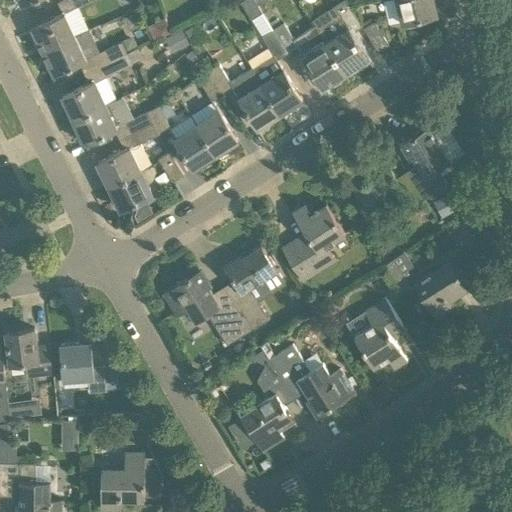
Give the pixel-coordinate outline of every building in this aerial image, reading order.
[(65,13),(79,7),(91,1),(90,0),(63,0),(57,3),(62,14),(65,13)] [(243,0),(241,2),(252,19),(262,13),(257,5),(254,0),(243,0)] [(344,0),(312,20),(316,25),(345,72),(367,58),(352,34),(363,27),(346,0),(344,0)] [(397,0),(403,23),(437,14),(433,0),(397,0)] [(76,36),(65,13),(62,14),(31,28),(31,29),(32,29),(43,52),(76,36)] [(378,52),(388,45),(389,45),(374,22),(363,29),(378,52)] [(323,87),(345,72),(316,25),(294,39),(284,23),(273,30),(288,53),(298,47),(323,87)] [(202,33),(197,24),(187,30),(192,39),(202,33)] [(76,36),(43,52),(54,76),(81,63),(86,74),(127,54),(122,42),(100,52),(86,59),(82,49),(95,42),(89,30),(76,36)] [(183,30),(174,35),(182,48),(190,43),(183,30)] [(274,54),(252,68),(280,113),(302,99),(277,60),(288,53),(273,30),(262,36),(274,54)] [(133,37),(122,42),(127,54),(137,50),(139,49),(133,37)] [(192,50),(186,55),(192,63),(199,58),(192,50)] [(105,105),(95,83),(107,77),(132,65),(127,54),(86,74),(90,83),(63,95),(74,119),(105,105)] [(258,128),(280,113),(252,68),(231,82),(219,64),(208,71),(223,94),(233,88),(240,98),(239,98),(258,128)] [(223,94),(208,71),(197,78),(212,101),(223,94)] [(128,135),(153,123),(147,112),(134,118),(123,96),(105,105),(74,119),(85,143),(117,129),(116,127),(122,124),(128,135)] [(147,112),(153,123),(158,135),(170,129),(165,117),(172,114),(167,103),(160,107),(159,106),(147,112)] [(197,125),(216,154),(238,140),(219,111),(197,125)] [(408,174),(424,200),(448,185),(438,170),(451,162),(429,127),(439,121),(439,120),(403,143),(411,157),(409,158),(410,159),(412,157),(419,168),(408,174)] [(158,135),(153,123),(128,135),(134,147),(130,148),(130,147),(98,162),(109,186),(141,171),(150,166),(139,144),(158,135)] [(194,168),(216,154),(197,125),(175,139),(194,168)] [(161,157),(158,158),(173,182),(184,175),(169,152),(161,157)] [(150,166),(141,171),(109,186),(121,210),(152,194),(148,185),(154,180),(157,169),(154,164),(150,166)] [(373,175),(352,187),(369,213),(403,192),(413,207),(415,206),(424,200),(408,174),(398,181),(396,178),(388,165),(374,174),(372,172),(371,172),(373,175)] [(449,195),(434,202),(442,219),(457,211),(449,195)] [(139,207),(135,215),(138,221),(154,212),(148,202),(139,207)] [(303,281),(315,273),(336,260),(327,246),(345,235),(326,204),(312,213),(306,204),(293,212),(306,232),(282,247),(303,281)] [(268,319),(250,288),(278,271),(261,245),(241,258),(240,255),(224,264),(236,283),(225,290),(251,330),(268,319)] [(414,268),(406,253),(386,265),(403,293),(412,288),(408,281),(413,278),(414,268)] [(468,288),(452,261),(415,284),(436,317),(453,307),(449,300),(468,288)] [(163,294),(163,295),(178,317),(188,311),(195,323),(208,315),(226,345),(251,330),(225,290),(215,296),(208,286),(211,284),(201,269),(163,294)] [(407,360),(394,339),(407,331),(386,298),(365,311),(373,325),(353,338),(374,368),(389,358),(394,368),(407,360)] [(35,328),(7,332),(11,364),(26,362),(28,376),(39,375),(53,373),(50,345),(37,346),(35,328)] [(267,342),(261,346),(266,354),(272,349),(267,342)] [(87,343),(61,345),(64,380),(89,378),(90,392),(106,391),(106,382),(105,366),(92,367),(90,345),(87,345),(87,343)] [(234,348),(238,356),(247,351),(242,343),(234,348)] [(323,363),(311,371),(293,344),(269,359),(293,396),(303,390),(310,400),(308,402),(308,403),(311,401),(319,415),(355,392),(341,370),(331,376),(323,363)] [(0,420),(10,420),(10,418),(8,402),(6,384),(3,359),(0,358),(0,420)] [(258,379),(269,397),(242,414),(235,404),(234,405),(242,417),(229,425),(242,445),(254,437),(264,451),(285,438),(278,428),(293,419),(283,403),(293,396),(269,359),(268,360),(258,379)] [(117,390),(117,381),(106,382),(106,391),(117,390)] [(41,399),(8,402),(10,418),(43,415),(41,399)] [(130,429),(150,428),(141,412),(130,412),(130,429)] [(63,421),(63,436),(79,436),(79,421),(63,421)] [(145,496),(150,496),(153,496),(154,496),(156,495),(158,494),(159,493),(160,492),(162,490),(163,489),(164,488),(164,486),(164,485),(164,483),(165,482),(146,439),(146,440),(153,457),(145,457),(145,453),(125,453),(125,468),(102,467),(101,508),(121,508),(122,500),(145,500),(145,496)] [(274,465),(269,458),(261,463),(265,470),(274,465)] [(13,463),(8,463),(8,493),(20,493),(20,505),(17,505),(17,506),(20,506),(19,511),(62,511),(62,499),(51,499),(51,481),(36,481),(36,463),(21,463),(13,463)]
